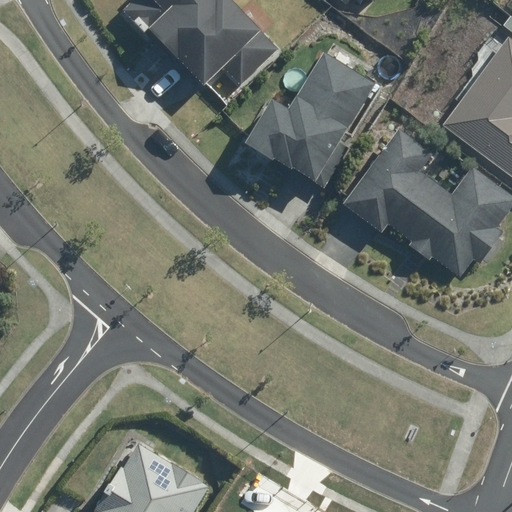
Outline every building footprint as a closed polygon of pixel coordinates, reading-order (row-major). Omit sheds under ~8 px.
[(147,0),(165,18),(149,33),(204,88),(224,68),(242,86),(278,50),(228,0),(147,0)] [(337,0),(348,8),(354,0),(367,0),(374,5),(377,0),(337,0)] [(511,39),(508,37),(441,130),(511,180),(511,39)] [(374,84),(320,55),(289,113),(272,103),(248,148),(328,191),(350,150),(341,145),(374,84)] [(434,158),(398,131),(343,205),(383,234),(389,227),(410,242),(406,246),(429,263),(433,256),(462,277),(472,263),(478,268),(502,235),(498,232),(511,212),(511,198),(470,167),(449,197),(421,176),(434,158)] [(195,511),(212,485),(140,440),(94,511),(195,511)]
